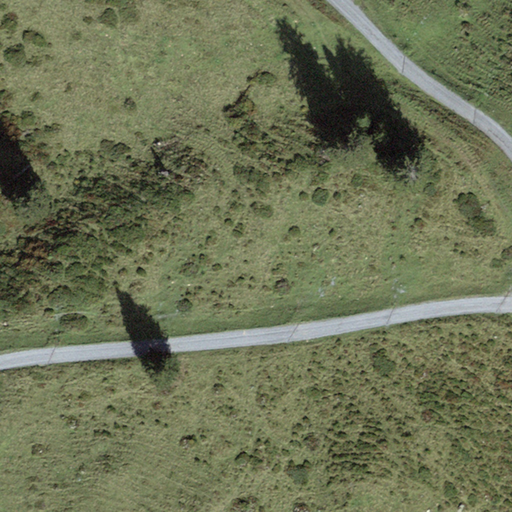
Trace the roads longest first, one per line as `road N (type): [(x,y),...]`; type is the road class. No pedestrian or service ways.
road 1 (track): [(0,358),(511,302)]
road 2 (track): [(511,138),(495,117),(400,70),(324,0)]
